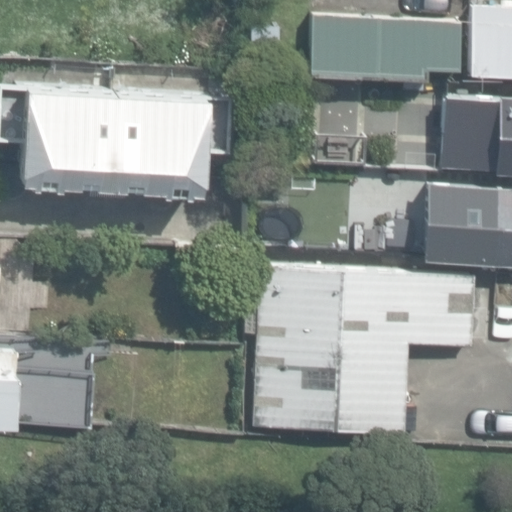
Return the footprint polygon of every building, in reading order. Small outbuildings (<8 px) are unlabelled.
[(511,0),(466,0),(465,17),(314,9),(311,61),(511,72),(511,0)] [(200,81),(16,65),(6,170),(191,186),(200,81)] [(511,87),(418,83),(409,136),(488,141),(487,164),(511,165),(511,87)] [(511,177),(437,173),(433,246),(511,250),(511,177)] [(461,259),(240,251),(233,413),(396,423),(392,330),(459,330),(461,259)]
